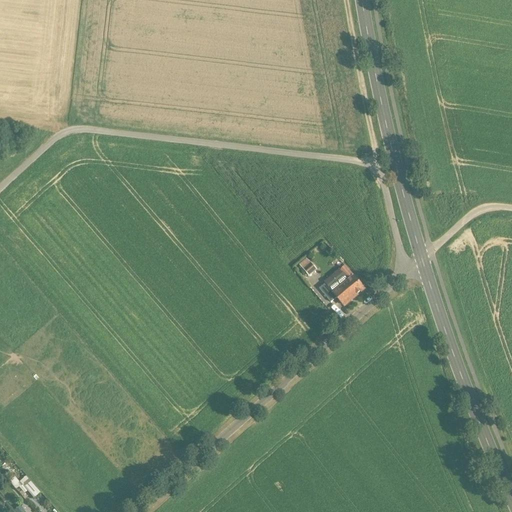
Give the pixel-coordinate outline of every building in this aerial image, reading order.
[(303,270),(309,279),(317,272),(311,264),(303,270)] [(354,280),(346,270),(342,273),(350,283),(354,280)] [(329,289),(335,297),(350,283),(344,276),(329,289)] [(350,283),(335,297),(338,300),(345,308),(364,292),(354,280),(350,283)] [(327,286),(320,292),(332,305),(338,300),(335,297),(329,289),(327,286)] [(16,486),(31,502),(40,494),(25,478),(16,486)]
